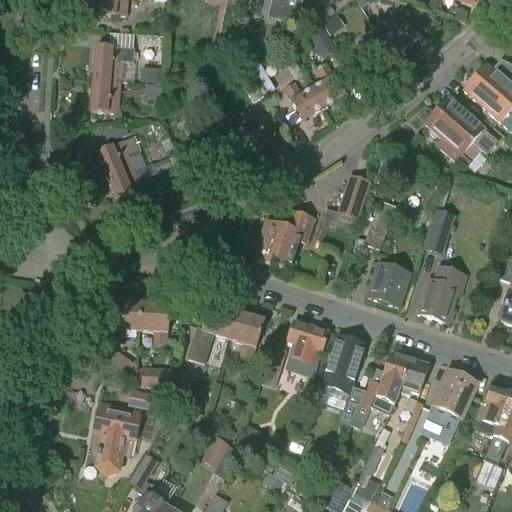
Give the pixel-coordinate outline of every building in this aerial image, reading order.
[(126,0),(99,0),(98,18),(125,20),(126,0)] [(210,0),(210,2),(220,4),(215,29),(229,32),(235,0),(210,0)] [(271,0),(266,20),(295,28),(302,0),(271,0)] [(431,0),(428,10),(436,13),(439,3),(431,0)] [(329,8),(318,17),(323,23),(334,15),(329,8)] [(456,12),(453,21),(464,25),(467,15),(456,12)] [(393,35),(383,43),(397,61),(417,45),(403,28),(402,28),(394,17),(385,24),(393,35)] [(323,31),(330,41),(341,34),(334,24),(323,31)] [(308,37),(323,60),(333,54),(318,30),(308,37)] [(374,32),(355,47),(377,76),(397,61),(383,43),(374,32)] [(286,49),(294,61),(310,51),(303,39),(286,49)] [(95,49),(92,82),(119,84),(121,66),(132,67),(133,53),(95,49)] [(279,73),(292,65),(287,55),(273,63),(279,73)] [(485,68),(474,81),(511,114),(511,68),(499,62),(490,72),(485,68)] [(322,85),(311,92),(322,111),(344,98),(332,79),(331,79),(324,68),(314,73),(322,85)] [(141,73),(140,84),(157,85),(158,75),(141,73)] [(239,84),(252,106),(262,99),(249,78),(239,84)] [(511,114),(474,81),(463,95),(511,136),(511,114)] [(119,84),(92,82),(89,114),(116,118),(119,84)] [(322,111),(311,92),(300,98),(292,86),(283,92),(290,104),(289,104),(300,124),(322,111)] [(146,88),(145,102),(157,103),(158,89),(146,88)] [(446,102),(435,115),(479,153),(479,152),(484,157),(495,143),(483,133),(446,102)] [(245,131),(234,138),(245,157),(267,144),(255,125),(254,126),(247,114),(238,119),(245,131)] [(435,115),(424,128),(439,141),(433,148),(462,172),(479,152),(479,153),(435,115)] [(118,131),(101,137),(104,147),(121,141),(118,131)] [(215,132),(206,138),(213,150),(212,151),(223,170),(245,157),(234,138),(223,144),(215,132)] [(96,156),(109,186),(133,176),(120,146),(96,156)] [(179,157),(170,162),(173,169),(183,164),(179,157)] [(395,167),(411,173),(414,164),(398,158),(395,167)] [(152,168),(156,177),(171,171),(167,161),(152,168)] [(461,188),(463,180),(446,174),(444,182),(451,185),(461,188)] [(133,176),(109,186),(121,217),(146,206),(133,176)] [(349,180),(336,216),(356,223),(368,187),(349,180)] [(370,207),(362,228),(370,231),(364,247),(378,252),(392,216),(370,207)] [(326,213),(321,228),(351,238),(356,223),(336,216),(326,213)] [(422,251),(442,257),(454,219),(435,213),(422,251)] [(265,225),(252,262),(259,264),(275,270),(280,254),(278,254),(282,241),(286,242),(288,233),(294,235),(300,218),(288,214),(283,231),(265,225)] [(280,254),(275,270),(289,275),(298,246),(305,248),(314,223),(300,218),(294,235),(288,233),(286,242),(282,241),(278,254),(280,254)] [(497,283),(510,286),(511,279),(511,251),(507,250),(503,264),(497,283)] [(366,301),(398,312),(409,278),(377,267),(366,301)] [(416,318),(446,328),(447,325),(451,326),(454,316),(450,315),(457,293),(460,294),(466,277),(438,267),(432,285),(428,283),(416,318)] [(505,308),(499,325),(511,329),(511,289),(510,297),(509,296),(507,300),(504,298),(501,307),(505,308)] [(123,334),(138,335),(140,306),(111,305),(110,333),(111,333),(110,347),(122,347),(123,334)] [(140,306),(138,335),(153,336),(153,349),(164,350),(165,336),(167,337),(168,308),(140,306)] [(227,343),(236,315),(208,307),(201,332),(196,330),(186,363),(203,368),(213,338),(227,343)] [(264,324),(236,315),(227,343),(242,348),(238,361),(250,364),(254,351),(255,352),(264,324)] [(292,348),(288,361),(316,370),(320,357),(321,357),(328,335),(293,324),(286,346),(292,348)] [(364,349),(336,339),(325,372),(319,370),(313,386),(348,398),(339,426),(347,429),(363,394),(350,390),(364,349)] [(106,349),(99,360),(125,379),(133,368),(106,349)] [(265,371),(279,376),(286,355),(274,352),(265,371)] [(367,390),(358,410),(369,415),(370,413),(387,421),(397,400),(398,396),(399,392),(409,362),(390,356),(378,394),(367,390)] [(399,392),(398,396),(408,399),(409,395),(418,398),(428,369),(409,362),(399,392)] [(275,375),(265,371),(260,387),(270,390),(275,375)] [(140,390),(171,391),(171,373),(141,372),(140,390)] [(447,375),(431,408),(460,422),(475,388),(447,375)] [(476,434),(491,440),(508,396),(489,390),(483,408),(486,409),(476,434)] [(129,394),(126,409),(147,414),(150,398),(129,394)] [(511,397),(508,396),(491,440),(481,465),(495,471),(506,447),(511,433),(511,397)] [(404,412),(410,415),(415,404),(409,401),(404,412)] [(97,469),(105,477),(106,478),(117,474),(120,458),(128,460),(132,441),(134,441),(139,418),(99,409),(94,433),(97,433),(93,453),(96,454),(95,458),(99,459),(97,469)] [(176,431),(190,439),(194,432),(181,424),(176,431)] [(195,442),(201,446),(208,435),(202,431),(195,442)] [(208,435),(201,446),(208,451),(198,466),(224,482),(239,457),(208,435)] [(343,511),(367,511),(380,487),(369,481),(383,455),(381,453),(388,439),(382,435),(375,450),(376,450),(360,481),(358,486),(357,485),(343,511)] [(241,438),(234,449),(246,456),(253,445),(241,438)] [(163,511),(164,511),(170,500),(144,484),(156,464),(145,457),(128,486),(145,496),(135,511),(163,511)] [(470,466),(466,476),(475,480),(479,470),(470,466)] [(261,487),(268,491),(275,481),(268,477),(261,487)] [(275,481),(268,491),(275,496),(282,486),(275,481)] [(314,507),(324,511),(341,511),(351,493),(327,481),(314,507)] [(205,511),(223,511),(227,507),(214,499),(205,511)]
